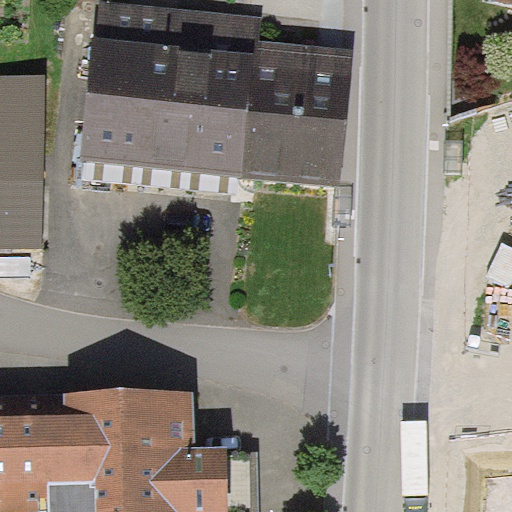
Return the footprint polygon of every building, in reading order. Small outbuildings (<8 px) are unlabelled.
[(262,19),(100,3),(96,42),(92,41),(80,164),(341,189),(354,52),(260,43),(262,19)] [(46,79),(0,77),(0,250),(43,251),(46,79)] [(193,396),(0,400),(0,511),(48,511),(48,490),(98,489),(98,511),(229,511),(228,453),(195,453),(193,396)] [(511,511),(511,473),(485,476),(482,511),(511,511)] [(98,511),(98,489),(48,490),(48,511),(98,511)]
